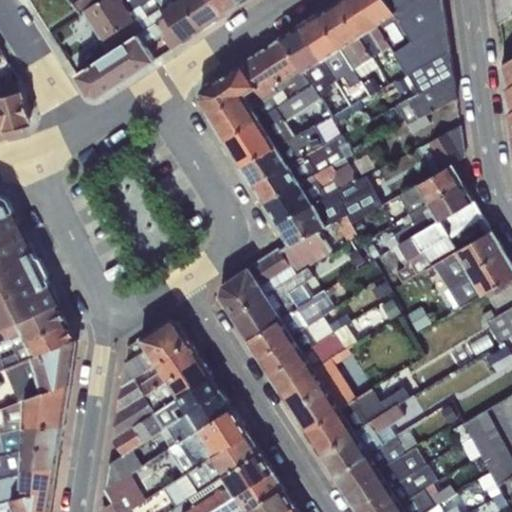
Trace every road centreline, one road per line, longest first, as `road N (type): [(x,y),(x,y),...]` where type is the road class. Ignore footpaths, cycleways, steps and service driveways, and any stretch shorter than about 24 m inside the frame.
road 1 (residential): [(329,511),(187,286)]
road 2 (residential): [(469,0),(489,159),(511,213)]
road 3 (residential): [(187,286),(215,267),(228,236),(210,176),(166,110)]
road 4 (residential): [(111,306),(78,511)]
road 5 (residential): [(310,0),(187,78),(166,110)]
road 6 (residential): [(49,164),(57,207),(111,306)]
road 7 (residential): [(0,1),(75,137)]
